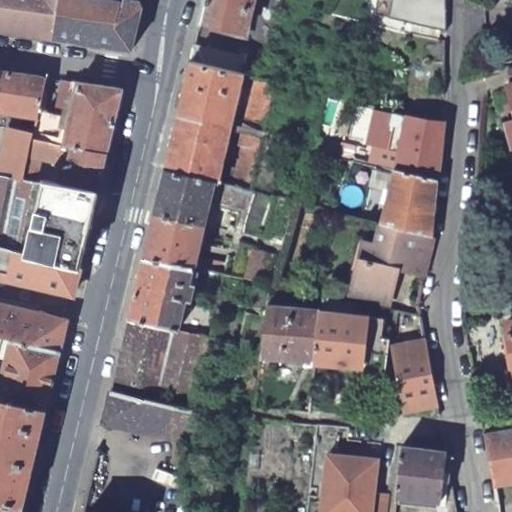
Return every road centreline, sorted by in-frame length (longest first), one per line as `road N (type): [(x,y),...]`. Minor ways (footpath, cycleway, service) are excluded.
road 1 (residential): [(453,0),(442,329),(477,511)]
road 2 (secondary): [(157,73),(53,511)]
road 3 (residential): [(157,73),(0,49)]
